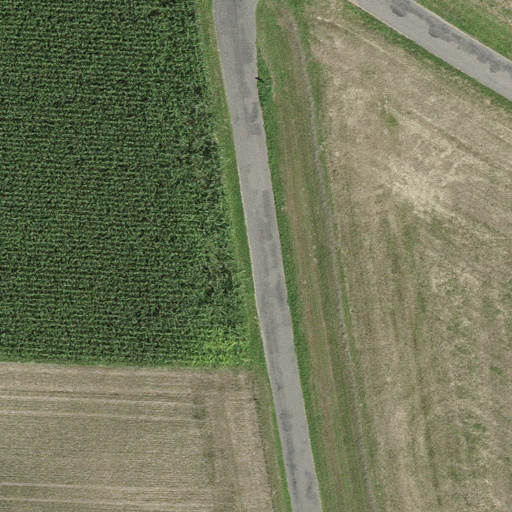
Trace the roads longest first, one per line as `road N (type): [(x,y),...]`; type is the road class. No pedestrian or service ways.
road 1 (unclassified): [(305,511),(274,340),(236,0)]
road 2 (unclassified): [(380,0),(511,77)]
